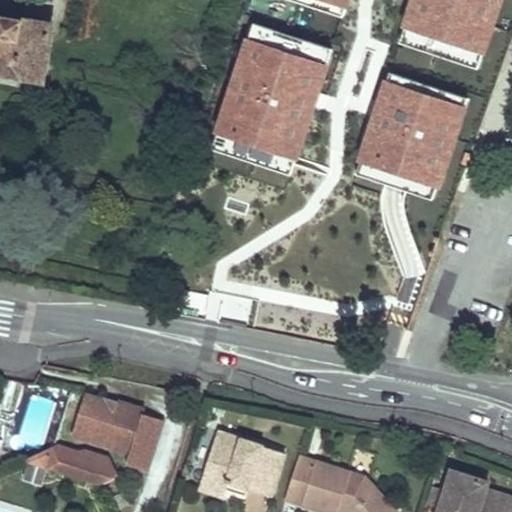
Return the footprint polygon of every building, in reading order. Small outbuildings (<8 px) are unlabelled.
[(42,78),(47,52),(52,25),(24,21),(24,18),(2,14),(1,18),(0,17),(0,74),(22,78),(22,74),(42,78)] [(345,105),(346,105),(348,106),(350,107),(353,108),(356,109),(359,110),(347,141),(430,171),(452,111),(416,97),(412,108),(374,94),(375,92),(375,90),(375,88),(375,86),(375,84),(380,69),(363,62),(370,43),(289,14),(273,58),(337,84),(336,86),(337,90),(337,92),(338,95),(339,98),(341,100),(343,103),(345,105)] [(105,399),(86,393),(74,431),(131,450),(127,462),(147,468),(163,418),(144,412),(145,408),(106,395),(105,399)] [(287,454),(220,433),(201,488),(226,497),(229,489),(232,482),(252,489),(273,496),(287,454)] [(113,472),(105,457),(94,453),(92,458),(61,448),(61,451),(48,447),(27,461),(45,466),(93,482),(92,481),(113,472)] [(352,473),(301,456),(286,501),(322,511),(390,511),(394,509),(375,487),(351,479),(352,473)] [(489,484),(452,472),(446,492),(440,510),(439,511),(511,511),(511,501),(487,493),(489,484)] [(366,478),(352,473),(351,479),(375,487),(366,478)] [(252,489),(232,482),(229,489),(249,496),(252,489)] [(432,488),(426,506),(440,510),(446,492),(432,488)]
